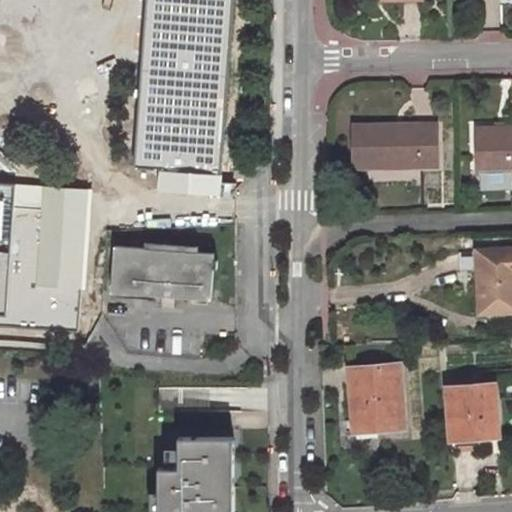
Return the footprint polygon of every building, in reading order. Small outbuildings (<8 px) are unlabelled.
[(223,176),(235,0),(149,0),(136,169),(223,176)] [(433,168),(433,127),(352,128),(352,169),(384,169),(384,166),(418,166),(418,168),(433,168)] [(511,172),(511,129),(475,131),(476,173),(482,173),(507,173),(511,172)] [(482,173),(482,188),(507,188),(507,173),(482,173)] [(0,275),(10,276),(17,189),(0,187),(0,275)] [(511,313),(511,248),(472,250),(474,315),(511,313)] [(212,303),(216,256),(115,249),(111,295),(212,303)] [(0,275),(0,318),(7,319),(10,276),(0,275)] [(402,429),(399,365),(351,368),(354,432),(402,429)] [(497,439),(494,388),(449,391),(452,442),(497,439)] [(221,511),(221,443),(173,444),(173,474),(152,474),(152,511),(221,511)]
